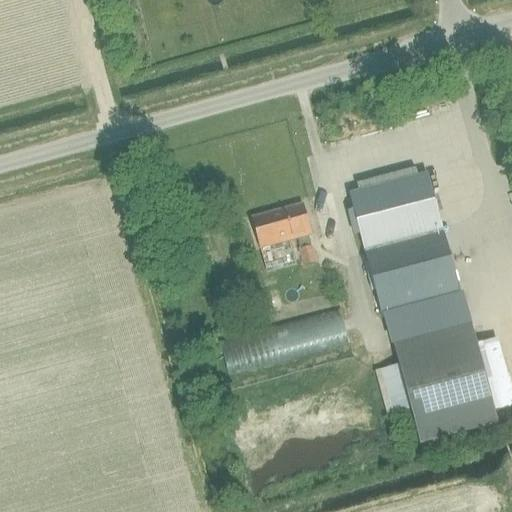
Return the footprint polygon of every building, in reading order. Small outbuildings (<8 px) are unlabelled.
[(332,168),(370,158),(362,128),(324,138),(332,168)] [(365,252),(441,232),(443,231),(428,174),(349,195),(364,252),(365,252)] [(442,210),(456,206),(452,194),(438,197),(442,210)] [(268,216),(252,220),(260,250),(297,240),(300,252),(299,252),(304,269),(316,265),(308,237),(311,236),(303,206),(268,216)] [(371,293),(376,291),(383,319),(459,299),(441,232),(365,252),(369,265),(364,266),(371,293)] [(454,275),(473,269),(468,254),(449,260),(454,275)] [(478,347),(399,368),(420,446),(498,425),(478,347)] [(388,411),(407,406),(393,360),(374,365),(388,411)] [(349,393),(309,398),(311,416),(351,411),(349,393)]
